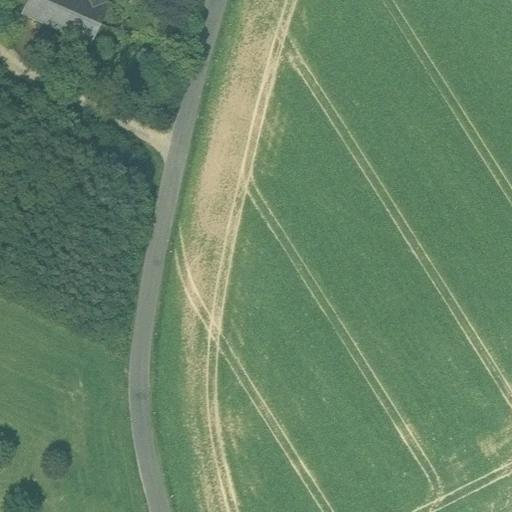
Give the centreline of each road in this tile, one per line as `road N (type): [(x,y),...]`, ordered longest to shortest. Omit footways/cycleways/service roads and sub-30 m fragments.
road 1 (tertiary): [(159,511),(139,398),(143,333),(178,148)]
road 2 (unclassified): [(178,148),(62,96),(0,50)]
road 3 (tertiary): [(178,148),(219,0)]
